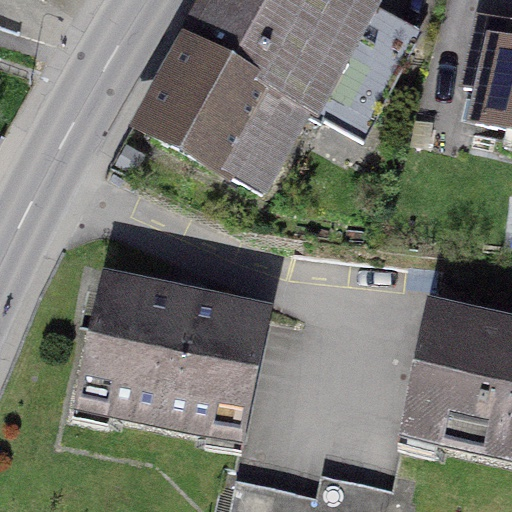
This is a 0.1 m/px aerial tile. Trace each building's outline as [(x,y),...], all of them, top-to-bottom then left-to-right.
[(364,30),(377,7),(363,0),(220,0),(145,134),(262,197),(317,96),(374,127),(412,56),(364,30)] [(511,27),(480,21),(471,61),(489,65),(475,125),(511,133),(511,27)] [(77,408),(243,444),(269,321),(103,286),(77,408)] [(402,439),(511,462),(511,334),(428,317),(402,439)] [(229,511),(414,511),(416,504),(412,503),(417,481),(396,476),(391,499),(326,485),(322,508),(235,489),(229,511)]
